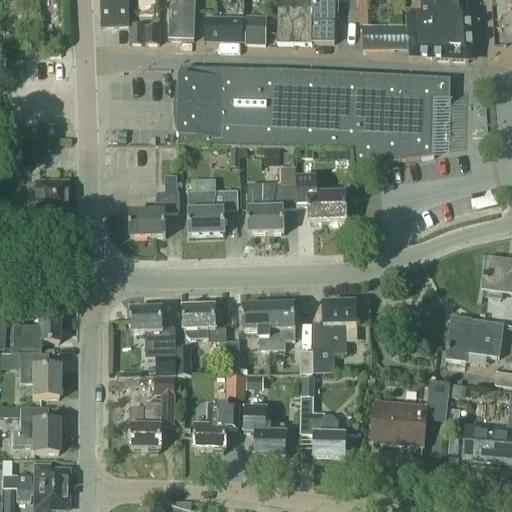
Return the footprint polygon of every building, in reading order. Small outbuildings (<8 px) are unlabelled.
[(129,28),(129,0),(101,0),(101,28),(129,28)] [(170,0),(169,42),(195,43),(196,0),(170,0)] [(277,0),(277,47),(311,47),(312,3),(313,2),(313,0),(277,0)] [(313,0),(313,2),(312,3),(311,47),(312,47),(312,45),(335,45),(335,0),(313,0)] [(467,0),(419,0),(421,19),(406,20),(409,62),(431,60),(431,63),(472,64),(467,0)] [(267,19),(246,18),(245,48),(266,49),(267,19)] [(244,21),(205,20),(204,46),(243,47),(244,21)] [(160,21),(152,21),(152,29),(145,29),(145,47),(160,47),(160,21)] [(145,27),(131,27),(131,47),(145,47),(145,27)] [(35,28),(15,28),(15,42),(36,41),(35,28)] [(370,28),(362,28),(363,54),(391,53),(391,28),(370,28)] [(450,105),(451,83),(282,74),(181,72),(179,150),(353,152),(354,171),(358,170),(434,160),(436,105),(450,105)] [(25,162),(44,162),(44,146),(26,145),(25,162)] [(0,171),(21,171),(21,148),(0,148),(0,171)] [(166,215),(179,215),(178,196),(177,196),(176,180),(166,181),(166,185),(166,196),(158,196),(154,215),(130,216),(131,240),(166,239),(166,215)] [(296,182),(296,188),(297,210),(309,210),(309,227),(347,226),(346,196),(320,197),(316,181),(296,182)] [(216,193),(217,183),(197,183),(197,192),(216,193)] [(27,209),(21,209),(21,218),(67,217),(67,187),(27,188),(27,209)] [(297,210),(296,188),(275,189),(271,211),(248,212),(249,238),(284,237),(283,213),(297,212),(297,210)] [(237,195),(216,195),(189,196),(190,240),(225,239),(224,214),(237,214),(237,195)] [(511,264),(487,261),(483,292),(511,296),(511,264)] [(346,329),(356,329),(356,306),(323,307),(324,327),(312,328),(313,354),(330,354),(330,358),(335,358),(347,357),(346,329)] [(146,362),(176,361),(175,333),(163,333),(162,311),(159,311),(159,308),(149,308),(149,311),(131,312),(132,336),(145,336),(146,362)] [(259,355),(271,355),(270,309),(243,310),(243,334),(259,333),(259,355)] [(285,355),(285,345),(295,345),(295,332),(295,328),(298,328),(298,313),(295,313),(295,309),(270,309),(271,355),(280,355),(285,355)] [(209,347),(226,346),(226,345),(226,332),(216,332),(215,311),(184,311),(184,335),(186,335),(186,339),(190,343),(209,343),(209,347)] [(11,358),(19,358),(47,358),(37,358),(37,346),(58,346),(58,316),(36,316),(36,328),(11,328),(11,339),(11,358)] [(467,357),(499,362),(504,328),(472,324),(472,323),(451,320),(445,363),(466,366),(467,357)] [(240,379),(240,345),(226,345),(226,346),(227,379),(240,379)] [(191,380),(191,351),(176,351),(177,380),(191,380)] [(335,358),(330,358),(330,354),(313,354),(313,355),(313,377),(335,377),(335,358)] [(313,355),(299,355),(300,378),(313,377),(313,355)] [(47,371),(47,358),(19,358),(19,388),(32,388),(32,403),(58,403),(58,371),(47,371)] [(156,362),(156,380),(177,379),(176,362),(156,362)] [(511,377),(498,375),(496,375),(494,389),(511,391),(511,377)] [(245,404),(245,380),(230,380),(230,404),(245,404)] [(174,430),(175,407),(175,399),(175,382),(154,381),(154,399),(161,399),(161,407),(144,407),(143,429),(131,429),(131,452),(149,452),(149,455),(159,455),(159,452),(162,452),(162,430),(174,430)] [(446,426),(450,387),(429,385),(427,411),(375,406),(371,447),(423,452),(425,425),(446,426)] [(511,397),(510,397),(506,434),(466,430),(463,462),(511,467),(511,397)] [(346,438),(338,438),(339,425),(332,419),(325,418),(325,417),(314,417),(314,401),(301,401),(300,438),(315,439),(314,461),(345,462),(346,438)] [(239,432),(239,408),(208,407),(208,431),(195,430),(194,453),(226,454),(226,432),(239,432)] [(0,420),(18,421),(19,412),(0,411),(0,420)] [(57,458),(58,426),(47,426),(47,412),(19,412),(19,443),(32,443),(32,458),(57,458)] [(286,461),(286,437),(284,437),(284,427),(266,426),(266,412),(246,412),(245,412),(244,436),(255,436),(254,460),(286,461)] [(16,480),(16,492),(66,494),(67,474),(46,474),(47,470),(35,470),(34,487),(30,487),(30,480),(16,480)] [(1,492),(16,492),(16,480),(1,479),(1,492)] [(66,511),(66,494),(16,492),(16,505),(30,505),(30,499),(34,499),(33,511),(66,511)] [(14,494),(4,493),(4,508),(13,508),(14,494)]
